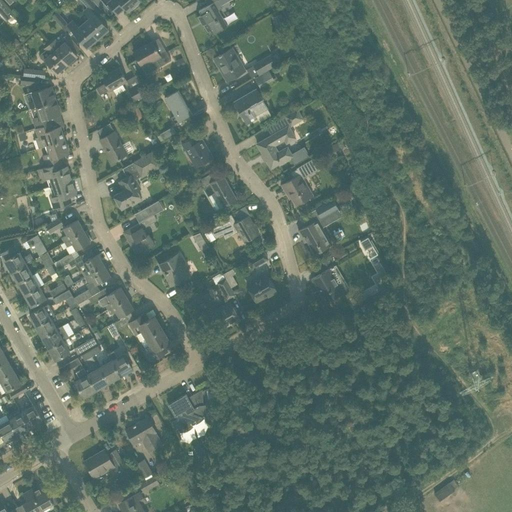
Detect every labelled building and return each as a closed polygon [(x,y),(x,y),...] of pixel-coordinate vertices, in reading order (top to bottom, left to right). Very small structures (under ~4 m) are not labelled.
[(109,0),(107,3),(108,4),(107,5),(102,0),(93,0),(101,9),(103,7),(110,15),(112,13),(112,12),(113,10),(117,15),(125,8),(128,12),(141,1),(139,0),(109,0)] [(213,34),(221,29),(227,26),(218,10),(222,8),(217,0),(216,0),(199,10),(201,14),(197,17),(202,25),(203,24),(207,32),(210,30),(213,34)] [(1,3),(0,4),(0,12),(7,20),(12,15),(1,3)] [(84,23),(97,38),(108,29),(89,7),(84,11),(90,18),(84,23)] [(52,16),(62,27),(67,22),(57,11),(52,16)] [(87,47),(97,38),(84,23),(79,27),(73,20),(68,25),(87,47)] [(55,40),(50,44),(67,64),(77,55),(75,52),(72,49),(77,45),(78,45),(74,40),(68,33),(67,34),(62,38),(65,42),(61,46),(55,40)] [(146,74),(171,60),(164,48),(158,52),(152,41),(134,52),(146,74)] [(56,73),(67,64),(50,44),(45,48),(46,49),(40,54),(40,56),(43,59),(45,59),(56,73)] [(222,53),(214,58),(215,60),(214,61),(217,67),(218,66),(219,68),(226,80),(227,81),(235,76),(245,70),(236,54),(232,48),(232,47),(222,53)] [(253,64),(259,75),(268,70),(268,69),(278,63),(272,53),(253,64)] [(105,83),(96,88),(100,94),(109,90),(109,91),(113,89),(116,94),(125,89),(122,84),(127,81),(119,67),(101,77),(105,83)] [(36,77),(37,70),(25,69),(24,76),(36,77)] [(268,70),(259,75),(255,78),(260,87),(274,79),(268,70)] [(36,77),(24,76),(22,76),(21,83),(39,85),(39,78),(36,77)] [(146,94),(140,83),(128,90),(135,101),(146,94)] [(35,100),(27,102),(29,108),(56,100),(53,91),(51,86),(48,87),(39,90),(32,92),(35,100)] [(268,108),(263,99),(256,88),(234,101),(247,124),(257,118),(255,115),(268,108)] [(175,124),(192,114),(178,89),(165,97),(175,115),(171,117),(175,124)] [(35,128),(51,123),(49,117),(60,113),(56,100),(29,108),(29,109),(31,108),(34,117),(32,118),(35,128)] [(143,116),(138,107),(130,111),(135,118),(137,120),(143,116)] [(304,118),(298,108),(285,116),(291,126),(304,118)] [(35,128),(39,137),(36,138),(39,148),(47,145),(64,139),(60,126),(52,129),(51,123),(35,128)] [(280,164),(288,159),(291,158),(290,157),(292,155),(287,147),(278,152),(273,143),(283,137),(285,141),(294,136),(288,125),(257,143),(263,154),(261,155),(263,158),(265,157),(271,168),(279,163),(280,164)] [(166,130),(160,133),(163,139),(169,135),(166,130)] [(112,162),(121,157),(127,154),(114,131),(99,139),(112,162)] [(25,132),(18,134),(20,140),(27,138),(25,132)] [(198,166),(213,157),(202,138),(199,141),(195,135),(181,143),(188,156),(191,154),(198,166)] [(64,139),(47,145),(50,153),(43,155),(47,166),(60,162),(58,156),(69,153),(64,139)] [(132,205),(142,199),(137,191),(141,188),(136,179),(160,165),(152,151),(122,168),(127,176),(119,181),(124,190),(113,195),(121,209),(131,204),(132,205)] [(290,180),(281,185),(287,194),(290,199),(292,198),(296,205),(305,200),(313,195),(303,179),(320,169),(314,158),(296,168),(297,169),(296,169),(291,172),(294,177),(290,180)] [(47,166),(41,168),(45,179),(50,177),(53,185),(72,179),(68,168),(62,170),(62,168),(63,168),(61,162),(60,162),(47,166)] [(216,170),(201,179),(205,185),(209,183),(223,207),(237,199),(223,174),(219,177),(216,170)] [(55,193),(50,195),(54,208),(60,206),(72,202),(73,201),(71,195),(76,193),(72,179),(53,185),(55,193)] [(333,199),(316,209),(321,217),(338,208),(333,199)] [(139,223),(132,227),(124,232),(129,242),(130,241),(135,249),(144,244),(147,248),(155,244),(149,234),(147,235),(143,227),(156,220),(156,218),(154,214),(163,209),(158,200),(146,208),(149,213),(138,220),(139,223)] [(236,222),(231,214),(217,222),(209,226),(216,238),(226,232),(227,233),(232,235),(238,231),(244,242),(259,234),(248,215),(236,222)] [(50,233),(64,225),(60,218),(46,226),(50,233)] [(65,242),(84,230),(77,219),(63,228),(67,234),(62,237),(65,242)] [(307,225),(298,230),(302,237),(305,242),(307,241),(315,253),(323,248),(331,244),(317,220),(307,225)] [(71,253),(54,263),(58,269),(69,262),(80,256),(76,250),(90,241),(92,239),(89,235),(87,235),(84,230),(65,242),(71,253)] [(200,232),(192,236),(196,242),(203,238),(200,232)] [(33,245),(40,256),(47,251),(37,235),(27,241),(30,247),(33,245)] [(367,237),(360,241),(365,250),(372,246),(367,237)] [(1,253),(6,261),(4,263),(7,267),(9,267),(12,272),(26,264),(32,260),(29,255),(22,258),(19,252),(17,253),(13,246),(1,253)] [(54,263),(47,251),(40,256),(46,267),(52,264),(54,263)] [(252,268),(268,259),(263,251),(247,260),(252,268)] [(171,285),(190,274),(178,253),(159,264),(171,285)] [(104,265),(98,254),(83,262),(87,269),(82,272),(84,276),(104,265)] [(69,262),(72,267),(85,259),(82,255),(80,256),(69,262)] [(32,275),(26,264),(12,272),(19,283),(32,275)] [(52,264),(46,267),(53,278),(58,275),(52,264)] [(72,280),(82,275),(77,265),(67,270),(72,280)] [(96,285),(110,276),(104,265),(84,276),(88,283),(93,280),(96,285)] [(325,303),(334,298),(349,289),(336,265),(329,269),(329,268),(311,278),(325,303)] [(234,295),(225,279),(221,272),(212,278),(216,284),(218,283),(227,299),(234,295)] [(258,279),(247,285),(251,293),(256,302),(267,295),(268,296),(272,294),(277,291),(267,274),(258,279)] [(25,294),(39,286),(32,275),(19,283),(25,294)] [(25,294),(32,306),(45,298),(39,286),(25,294)] [(105,305),(108,309),(127,298),(121,287),(109,294),(105,288),(106,288),(106,287),(92,295),(92,296),(87,299),(86,298),(78,303),(80,308),(89,303),(90,304),(99,299),(103,306),(105,305)] [(67,298),(72,294),(69,289),(64,292),(67,298)] [(86,298),(87,299),(92,296),(92,295),(89,289),(74,297),(78,303),(86,298)] [(134,309),(127,298),(108,309),(110,314),(115,311),(119,317),(134,309)] [(220,311),(212,316),(215,322),(217,321),(221,329),(230,323),(232,326),(241,320),(239,318),(235,310),(231,303),(224,306),(219,309),(220,311)] [(36,325),(49,318),(55,315),(48,304),(43,307),(43,306),(29,314),(36,325)] [(71,310),(75,318),(81,315),(76,307),(71,310)] [(140,341),(146,338),(162,328),(154,315),(148,319),(145,313),(129,322),(136,335),(136,334),(140,341)] [(81,315),(75,318),(80,326),(85,323),(81,315)] [(42,337),(56,329),(49,318),(36,325),(42,337)] [(117,329),(125,324),(122,318),(113,323),(117,329)] [(49,348),(62,340),(68,337),(62,326),(56,329),(42,337),(49,348)] [(170,342),(162,328),(146,338),(150,345),(144,348),(151,360),(167,351),(164,345),(170,342)] [(78,354),(96,343),(93,338),(75,348),(78,354)] [(69,352),(62,340),(49,348),(56,359),(69,352)] [(89,351),(92,356),(104,349),(102,345),(98,347),(98,346),(89,351)] [(120,376),(133,368),(132,367),(137,364),(129,350),(117,357),(114,351),(108,354),(110,357),(120,376)] [(89,351),(82,355),(85,361),(92,356),(89,351)] [(110,357),(103,361),(105,364),(100,367),(108,382),(120,376),(110,357)] [(69,370),(81,363),(78,358),(65,365),(69,370)] [(7,360),(0,364),(0,379),(14,371),(7,360)] [(84,396),(96,389),(88,374),(87,374),(83,367),(76,371),(80,378),(75,381),(84,396)] [(88,374),(96,389),(108,382),(100,367),(88,374)] [(0,379),(7,391),(20,383),(14,371),(0,379)] [(12,399),(19,394),(28,389),(25,384),(16,389),(9,393),(12,399)] [(213,387),(206,390),(207,399),(216,398),(213,387)] [(178,434),(206,418),(205,404),(203,405),(202,389),(188,397),(186,394),(182,396),(168,404),(176,418),(171,421),(178,434)] [(0,398),(0,404),(0,405),(9,400),(6,395),(0,398)] [(21,412),(30,427),(42,420),(33,405),(21,412)] [(7,415),(18,434),(30,427),(21,412),(19,408),(7,415)] [(0,417),(0,431),(6,441),(18,434),(7,415),(6,414),(0,417)] [(156,431),(152,425),(147,417),(146,417),(147,418),(136,424),(136,423),(133,425),(127,429),(127,428),(126,429),(135,443),(142,439),(149,450),(162,443),(155,432),(156,431)] [(85,460),(84,461),(94,477),(103,472),(113,466),(116,471),(121,468),(122,469),(126,467),(121,457),(116,449),(112,451),(107,454),(104,449),(95,454),(85,460)] [(145,478),(151,474),(144,460),(136,464),(144,478),(145,477),(145,478)] [(145,478),(146,480),(140,484),(144,491),(160,482),(155,474),(152,476),(151,474),(145,478)] [(441,500),(459,487),(453,479),(435,492),(441,500)] [(42,510),(45,508),(52,504),(53,505),(62,500),(57,492),(50,496),(42,483),(30,489),(42,510)] [(21,511),(37,511),(42,510),(30,489),(23,494),(27,501),(23,503),(26,509),(21,511)] [(141,492),(134,496),(126,501),(129,507),(123,510),(123,511),(145,511),(142,505),(146,502),(141,492)]
